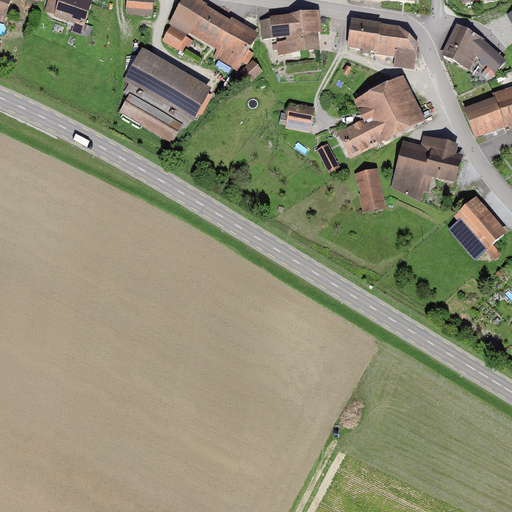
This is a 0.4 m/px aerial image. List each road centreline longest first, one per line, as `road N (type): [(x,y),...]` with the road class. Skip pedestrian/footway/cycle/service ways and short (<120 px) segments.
road 1 (primary): [(511,392),(116,154),(0,97)]
road 2 (residential): [(511,201),(466,140),(424,41)]
road 3 (residential): [(424,41),(402,21),(273,0)]
